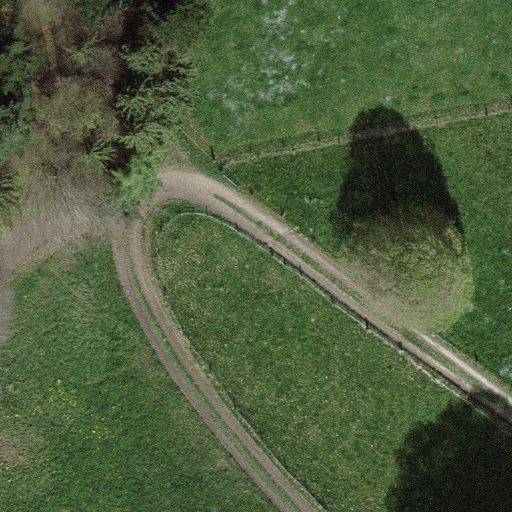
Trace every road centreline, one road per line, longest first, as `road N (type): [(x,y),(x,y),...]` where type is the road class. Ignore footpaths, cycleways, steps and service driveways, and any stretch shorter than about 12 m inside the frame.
road 1 (track): [(144,191),(175,184),(209,199),(511,415)]
road 2 (track): [(302,511),(168,354),(137,286),(125,228),(144,191)]
road 3 (track): [(4,218),(54,0)]
road 4 (track): [(144,191),(176,0)]
road 5 (track): [(0,221),(44,202),(144,191)]
